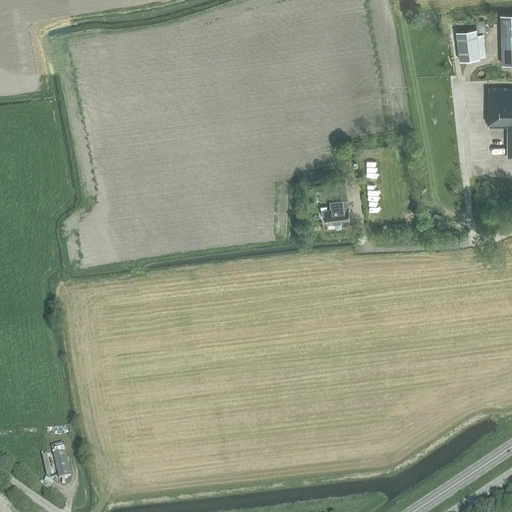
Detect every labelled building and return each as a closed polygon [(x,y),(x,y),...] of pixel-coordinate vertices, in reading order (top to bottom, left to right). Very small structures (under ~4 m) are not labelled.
[(502,65),(511,64),(511,14),(500,15),(500,35),(502,65)] [(480,59),(476,30),(457,32),(461,61),(480,59)] [(511,88),(488,88),(488,127),(507,127),(507,157),(511,157),(511,88)] [(349,221),(345,188),(345,182),(323,184),(324,196),(329,195),(331,206),(332,209),(325,210),(325,206),(320,207),(321,216),(325,216),(326,224),(335,223),(335,228),(337,229),(341,229),(342,227),(341,222),(349,221)] [(70,476),(65,451),(52,454),(58,479),(70,476)]
